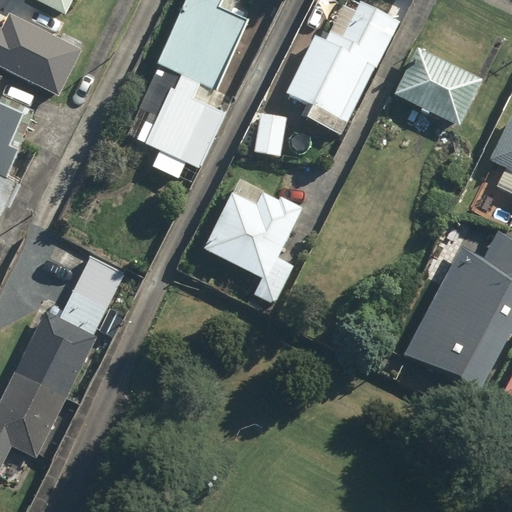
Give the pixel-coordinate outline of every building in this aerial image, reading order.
[(12,0),(1,22),(52,47),(66,19),(63,18),(72,0),(12,0)] [(219,0),(180,0),(154,66),(159,68),(200,84),(218,92),(246,23),(215,11),(219,0)] [(313,38),(284,97),(305,107),(299,119),(339,139),(372,71),(375,72),(398,25),(358,5),(354,14),(341,8),(324,43),(313,38)] [(392,97),(458,130),(481,83),(415,51),(392,97)] [(200,84),(159,68),(130,139),(158,150),(150,169),(191,186),(221,114),(193,102),(200,84)] [(511,113),(488,164),(504,171),(495,190),(511,198),(511,113)] [(260,116),(253,154),(279,159),(286,120),(260,116)] [(0,179),(0,219),(15,186),(8,183),(0,179)] [(237,182),(201,252),(260,281),(252,297),(272,308),(292,269),(276,261),(301,211),(279,200),(277,204),(261,196),(262,194),(252,189),(253,187),(247,183),(245,186),(237,182)] [(460,250),(403,359),(477,397),(511,332),(511,333),(511,241),(496,234),(482,261),(460,250)] [(91,258),(60,320),(104,342),(106,343),(111,346),(124,319),(106,310),(123,275),(91,258)] [(0,475),(13,450),(44,466),(106,343),(104,342),(60,320),(43,311),(0,395),(0,475)] [(511,376),(503,395),(511,399),(511,376)]
